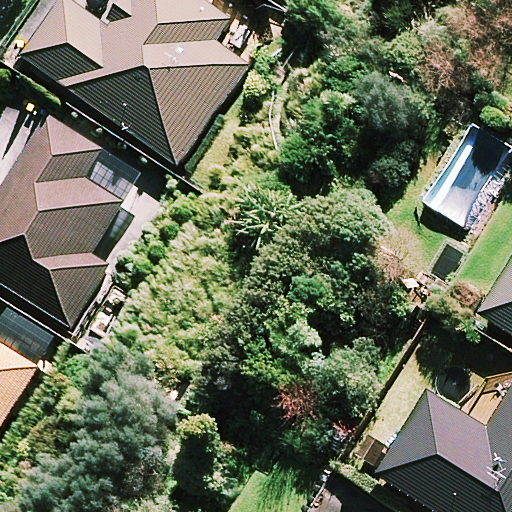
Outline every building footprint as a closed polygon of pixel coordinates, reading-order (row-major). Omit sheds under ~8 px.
[(238,24),(204,0),(141,0),(118,33),(75,2),(32,63),(181,168),(252,67),(222,46),(238,24)] [(110,154),(58,121),(9,197),(0,191),(0,281),(74,329),(113,268),(97,257),(129,207),(92,182),(110,154)] [(511,286),(491,320),(511,333),(511,286)] [(0,434),(42,370),(0,343),(0,434)] [(511,511),(511,414),(498,437),(440,400),(389,480),(439,511),(511,511)]
